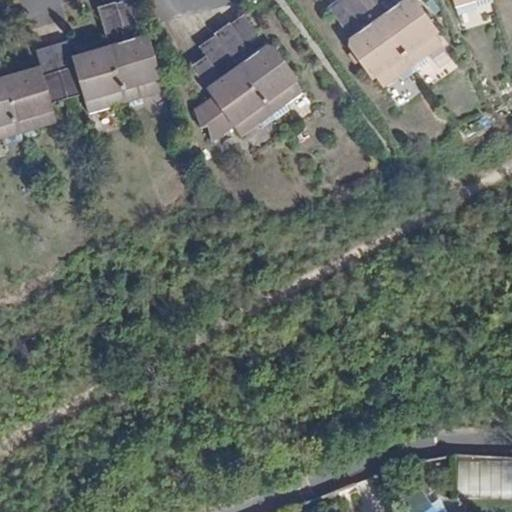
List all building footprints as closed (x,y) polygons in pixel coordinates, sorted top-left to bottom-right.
[(116,4),(123,28),(139,23),(132,0),(128,0),(127,0),(116,4)] [(357,18),(344,0),(338,0),(330,6),(344,27),(357,18)] [(414,66),(366,0),(344,0),(357,18),(358,19),(363,15),(369,24),(349,39),(348,45),(369,73),(372,71),(384,87),(401,75),(414,66)] [(366,0),(414,66),(426,57),(444,45),(432,28),(435,26),(417,0),(403,0),(389,10),(383,2),(384,0),(366,0)] [(127,102),(142,98),(163,91),(158,76),(157,72),(161,71),(150,38),(145,35),(121,42),(118,31),(124,30),(123,28),(116,4),(116,1),(98,7),(109,45),(127,102)] [(244,14),(231,23),(246,43),(259,34),(244,14)] [(230,22),(215,33),(216,34),(231,56),(239,66),(273,114),(286,104),(303,93),(291,76),(295,74),(275,45),(268,44),(249,58),(242,49),(247,45),(246,43),(231,23),(230,22)] [(231,56),(216,34),(200,46),(206,55),(215,67),(231,56)] [(53,46),(60,70),(75,65),(73,56),(68,41),(67,41),(53,46)] [(60,70),(68,98),(82,94),(88,113),(112,106),(127,102),(109,45),(99,48),(73,56),(75,65),(60,70)] [(44,75),(60,70),(53,46),(37,50),(41,65),(44,75)] [(242,136),(261,123),(273,114),(239,66),(222,77),(215,67),(206,55),(191,66),(213,96),(195,110),(202,129),(209,126),(213,142),(234,126),(242,136)] [(414,66),(418,72),(419,71),(418,71),(430,62),(426,57),(414,66)] [(0,139),(6,137),(21,133),(4,77),(4,76),(0,61),(0,139)] [(67,98),(68,98),(60,70),(44,75),(41,65),(4,77),(21,133),(36,128),(58,122),(53,103),(67,98)] [(417,72),(418,72),(414,66),(401,75),(405,80),(417,72)] [(127,102),(128,109),(129,108),(143,103),(142,98),(127,102)] [(127,109),(128,109),(127,102),(112,106),(113,112),(127,108),(127,109)] [(273,114),(277,119),(278,119),(278,118),(290,110),(286,104),(273,114)] [(277,119),(273,114),(261,123),(264,128),(276,120),(277,119)] [(21,133),(23,139),(24,139),(23,139),(38,135),(36,128),(21,133)] [(22,140),(23,139),(21,133),(6,137),(8,143),(22,139),(22,140)] [(462,490),(511,489),(511,456),(461,457),(462,490)] [(433,511),(415,485),(397,497),(406,511),(433,511)]
